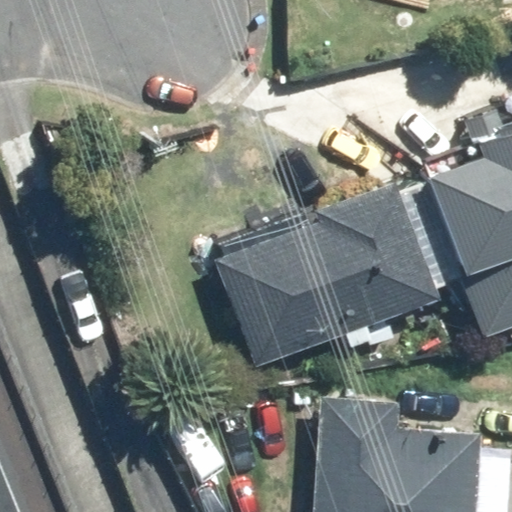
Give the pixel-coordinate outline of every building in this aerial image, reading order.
[(366,0),(319,0),(333,46),(377,33),(366,0)] [(511,305),(511,106),(450,129),(454,142),(435,149),(469,241),(488,234),(499,264),(466,276),(481,317),(511,305)] [(399,171),(215,237),(259,356),(444,289),(439,274),(465,265),(430,170),(403,180),(399,171)] [(511,336),(504,336),(503,378),(511,378),(511,336)] [(411,395),(322,392),(317,511),(507,511),(511,435),(484,434),(485,417),(410,414),(411,395)]
